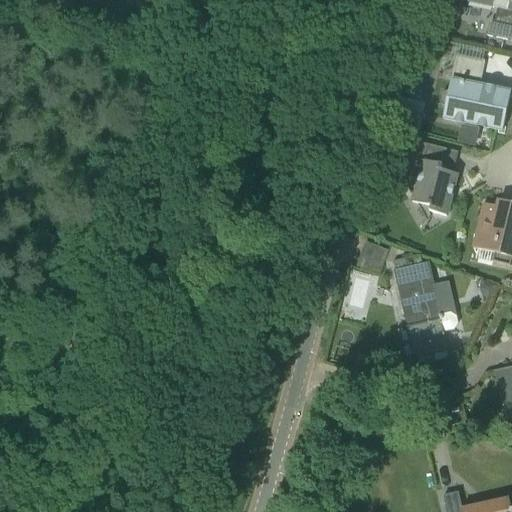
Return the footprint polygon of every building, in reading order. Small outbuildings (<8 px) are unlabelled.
[(511,0),(468,0),(468,4),(487,8),(500,11),(497,25),(511,28),(511,0)] [(416,40),(413,53),(437,58),(440,45),(416,40)] [(485,64),(457,58),(450,93),(448,93),(447,93),(445,93),(444,94),(443,95),(442,96),(441,97),(440,99),(440,100),(440,102),(440,103),(441,105),(441,106),(442,107),(444,108),(445,108),(446,109),(444,121),(502,133),(511,94),(480,87),(485,64)] [(408,134),(398,132),(396,141),(406,144),(408,134)] [(414,199),(413,204),(431,209),(429,214),(447,218),(457,176),(448,174),(453,153),(415,143),(409,166),(418,181),(407,187),(414,199)] [(496,209),(484,206),(473,250),(495,255),(493,264),(510,268),(511,260),(511,216),(510,216),(511,209),(511,205),(498,202),(496,209)] [(420,257),(413,259),(393,263),(405,318),(408,317),(411,328),(406,329),(413,362),(448,354),(443,333),(454,331),(458,325),(456,318),(450,314),(439,316),(427,265),(422,266),(420,257)] [(497,287),(483,281),(479,290),(483,298),(492,301),(497,287)] [(511,369),(495,374),(502,408),(511,405),(511,369)] [(405,410),(379,403),(371,435),(397,441),(405,410)] [(511,511),(509,501),(462,511),(458,494),(443,498),(446,511),(511,511)]
